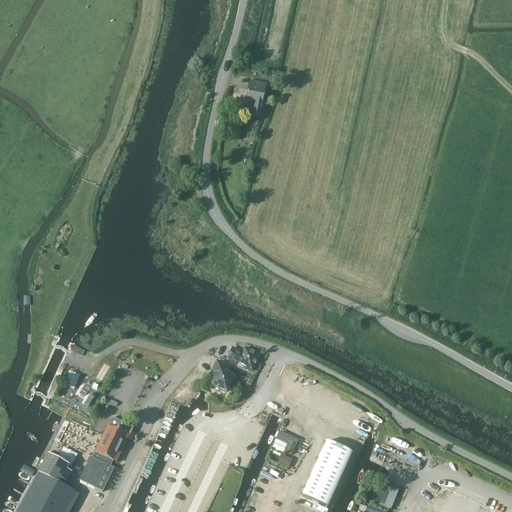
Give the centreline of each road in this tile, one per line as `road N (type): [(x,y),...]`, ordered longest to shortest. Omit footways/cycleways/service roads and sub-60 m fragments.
road 1 (unclassified): [(511,387),(272,268),(221,222),(209,185),(209,134),(244,0)]
road 2 (unclassified): [(511,478),(339,377),(256,341),(218,340),(183,353),(135,342),(108,350)]
